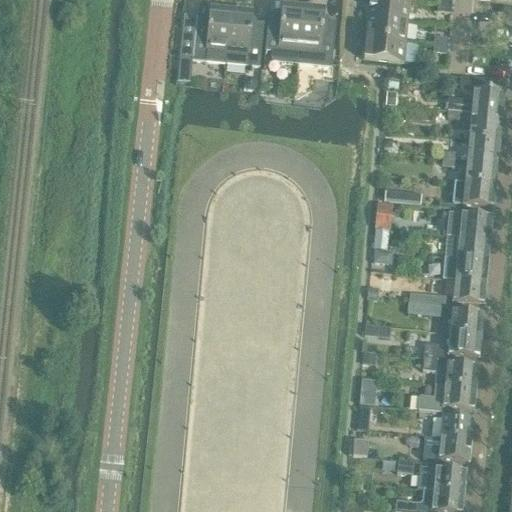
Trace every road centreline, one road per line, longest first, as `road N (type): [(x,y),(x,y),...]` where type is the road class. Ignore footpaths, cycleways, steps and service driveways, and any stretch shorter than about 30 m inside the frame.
road 1 (tertiary): [(108,511),(162,0)]
road 2 (residential): [(469,511),(511,125)]
